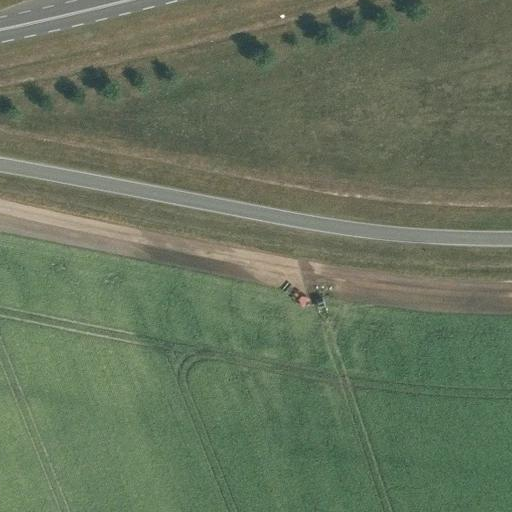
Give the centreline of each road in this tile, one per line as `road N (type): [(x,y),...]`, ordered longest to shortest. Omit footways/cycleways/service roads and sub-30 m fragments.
road 1 (track): [(0,203),(342,276),(511,286)]
road 2 (primary): [(0,163),(338,225),(511,238)]
road 3 (primary): [(0,28),(124,0)]
